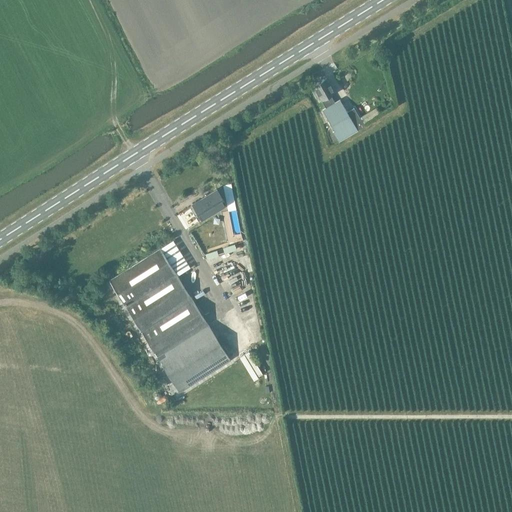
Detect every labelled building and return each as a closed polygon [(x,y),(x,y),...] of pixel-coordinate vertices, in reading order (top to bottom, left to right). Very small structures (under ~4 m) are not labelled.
[(313,86),(326,107),(335,102),(331,95),(335,93),(326,78),(323,80),(321,79),(317,81),(318,83),(313,86)] [(326,107),(323,110),(335,130),(333,131),(338,141),(365,125),(354,107),(347,112),(339,100),(335,102),(326,107)] [(226,205),(217,190),(204,198),(205,199),(193,206),(202,221),(226,206),(232,214),(236,211),(231,203),(226,205)] [(110,281),(179,392),(230,360),(160,249),(110,281)] [(222,347),(228,357),(236,352),(230,341),(222,347)]
